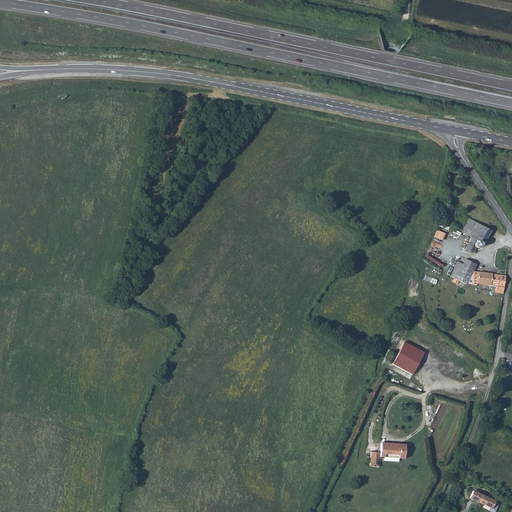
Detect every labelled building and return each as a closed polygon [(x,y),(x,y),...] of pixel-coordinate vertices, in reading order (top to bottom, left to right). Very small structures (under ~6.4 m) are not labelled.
[(476,223),(469,219),(461,232),(468,236),(476,223)] [(471,237),(464,251),(474,253),(476,248),(478,248),(481,247),(482,245),(481,244),(483,244),(491,231),(481,226),(476,223),(468,236),(471,237)] [(434,236),(441,240),(445,232),(437,229),(434,236)] [(434,237),(429,249),(436,251),(441,240),(434,237)] [(463,264),(455,278),(469,285),(471,285),(473,271),(475,264),(465,259),(463,264)] [(455,278),(463,264),(457,262),(450,276),(455,278)] [(473,271),(471,285),(476,286),(477,284),(490,286),(489,292),(495,293),(503,294),(505,276),(478,272),(473,271)] [(469,285),(455,278),(452,282),(457,284),(462,287),(467,289),(469,285)] [(414,362),(398,353),(392,364),(408,373),(414,362)] [(381,443),(380,457),(384,457),(385,454),(399,455),(398,458),(404,459),(405,445),(381,443)] [(473,491),(469,498),(496,510),(499,503),(473,491)]
